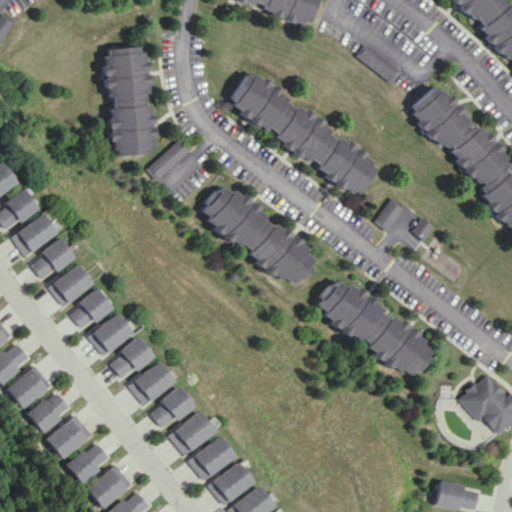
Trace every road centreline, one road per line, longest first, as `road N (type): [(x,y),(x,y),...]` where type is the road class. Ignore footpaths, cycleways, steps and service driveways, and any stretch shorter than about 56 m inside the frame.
road 1 (residential): [(511,456),(496,511),(28,312),(0,276),(421,17),(511,112)]
road 2 (residential): [(511,360),(212,132),(177,61),(184,0)]
